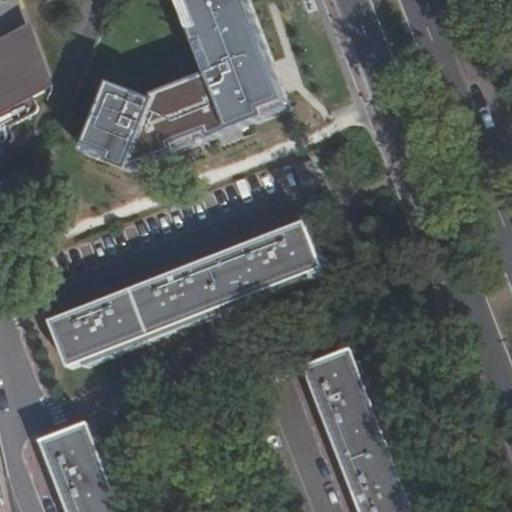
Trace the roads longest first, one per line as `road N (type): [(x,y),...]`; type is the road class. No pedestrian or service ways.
road 1 (secondary): [(349,0),(511,427)]
road 2 (secondary): [(511,241),(417,0)]
